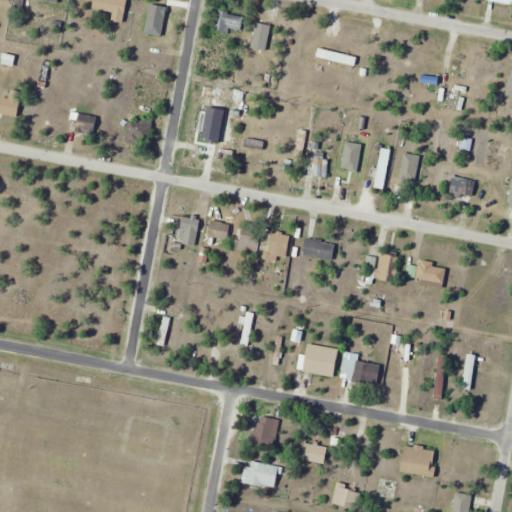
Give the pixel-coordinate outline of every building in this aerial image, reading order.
[(114,12),(113,22),(124,23),(127,0),(95,0),(94,9),(114,12)] [(154,0),(149,27),(168,30),(174,0),(154,0)] [(231,34),(231,28),(243,30),(244,15),(218,12),(216,32),(231,34)] [(252,48),(268,52),(275,22),(259,18),(252,48)] [(350,55),(348,64),(310,54),(313,46),(350,55)] [(473,106),(485,105),(484,81),(472,81),(473,106)] [(3,97),(0,114),(18,117),(23,92),(12,90),(10,98),(3,97)] [(457,110),(460,94),(447,92),(444,108),(457,110)] [(98,133),(98,115),(78,115),(78,133),(98,133)] [(154,121),(129,121),(129,144),(154,144),(154,121)] [(233,152),(238,141),(228,137),(223,148),(233,152)] [(267,141),(246,139),(245,148),(266,150),(267,141)] [(381,165),(372,164),(370,176),(378,177),(376,188),(386,190),(392,149),(383,148),(381,165)] [(322,178),(325,153),(314,151),(311,176),(322,178)] [(419,159),(404,156),(398,182),(414,185),(419,159)] [(361,161),(346,159),(342,178),(357,181),(361,161)] [(474,197),(477,181),(454,176),(451,193),(474,197)] [(199,245),(199,218),(182,218),(182,245),(199,245)] [(229,240),(231,222),(212,219),(210,238),(229,240)] [(288,258),(292,235),(243,227),(239,248),(269,254),(268,259),(278,261),(278,256),(288,258)] [(334,261),(337,244),(307,237),(303,255),(334,261)] [(392,283),(400,258),(384,253),(376,277),(392,283)] [(417,278),(444,285),(449,267),(422,261),(417,278)] [(511,276),(500,278),(501,309),(511,308),(511,276)] [(249,345),(253,315),(248,314),(244,344),(249,345)] [(172,319),(167,317),(159,343),(164,345),(172,319)] [(275,365),(284,365),(284,336),(275,336),(275,365)] [(336,377),(340,349),(309,344),(304,372),(336,377)] [(378,384),(381,364),(359,361),(360,353),(345,351),(342,379),(378,384)] [(449,354),(438,354),(437,399),(449,399),(449,354)] [(281,420),(260,415),(253,445),(274,450),(281,420)] [(303,458),(326,465),(331,448),(308,442),(303,458)] [(404,475),(434,475),(434,447),(404,447),(404,475)] [(246,466),(244,483),(276,488),(279,466),(254,462),(253,467),(246,466)] [(359,507),(362,488),(338,485),(335,504),(359,507)] [(457,510),(464,511),(471,511),(475,494),(460,490),(457,500),(459,501),(457,510)]
